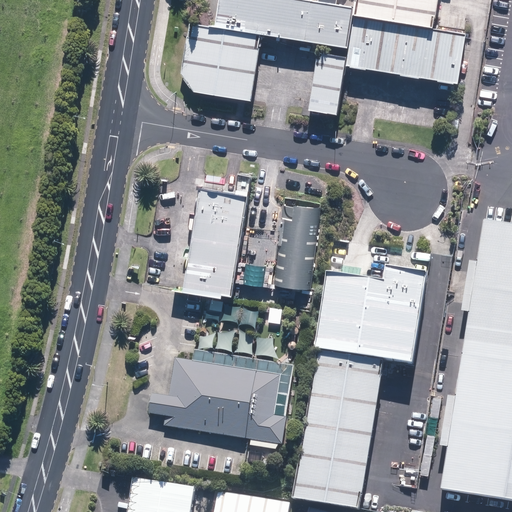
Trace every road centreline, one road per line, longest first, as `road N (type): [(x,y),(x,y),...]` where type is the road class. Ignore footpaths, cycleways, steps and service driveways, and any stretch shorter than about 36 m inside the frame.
road 1 (secondary): [(121,119),(33,511)]
road 2 (unclassified): [(415,191),(382,165),(121,119)]
road 3 (secondary): [(135,0),(121,119)]
